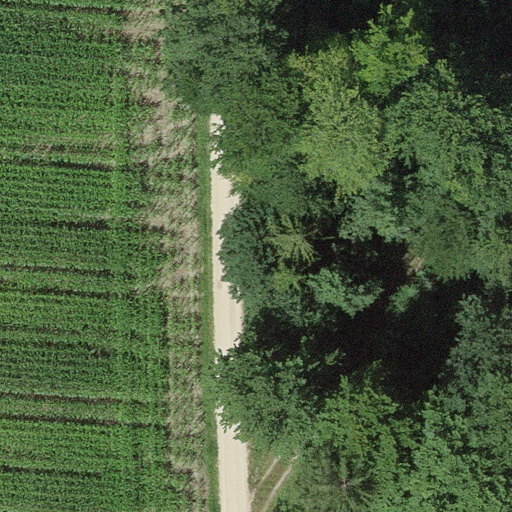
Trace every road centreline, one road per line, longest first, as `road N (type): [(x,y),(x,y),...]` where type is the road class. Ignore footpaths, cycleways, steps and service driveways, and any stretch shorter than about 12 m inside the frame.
road 1 (unclassified): [(237,511),(224,0)]
road 2 (track): [(248,511),(399,288),(511,82)]
